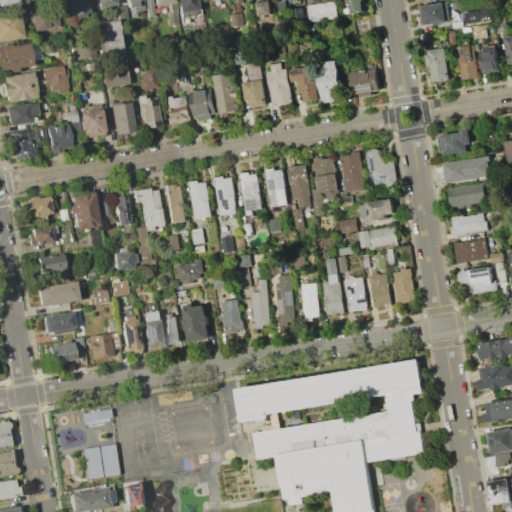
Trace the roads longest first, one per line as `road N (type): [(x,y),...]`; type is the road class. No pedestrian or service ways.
road 1 (residential): [(0,399),(511,313)]
road 2 (residential): [(1,183),(399,118)]
road 3 (residential): [(411,126),(473,511)]
road 4 (residential): [(0,239),(43,511)]
